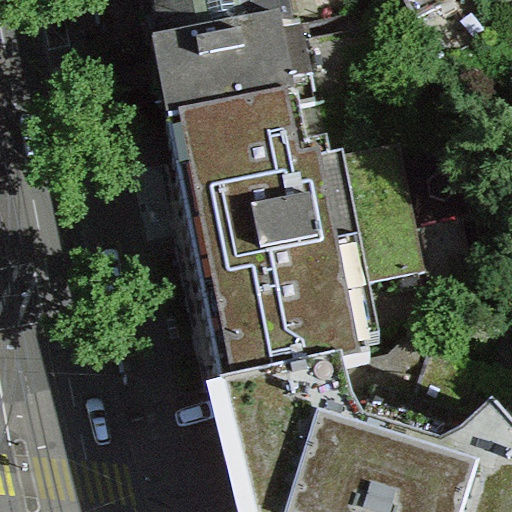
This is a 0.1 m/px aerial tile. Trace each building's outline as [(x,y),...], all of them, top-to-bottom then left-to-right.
[(142,0),(153,52),(290,26),(285,0),(142,0)] [(156,71),(168,130),(297,106),(315,103),(300,24),(290,26),(153,52),(156,71)] [(168,130),(166,131),(182,212),(219,396),(221,395),(341,369),(369,363),(354,288),(425,274),(400,146),(328,160),(326,150),(306,154),(297,106),(168,130)] [(511,511),(511,439),(502,428),(492,417),(417,332),(389,358),(369,363),(341,369),(221,395),(226,415),(240,474),(249,511),(511,511)] [(511,418),(502,428),(511,439),(511,418)]
